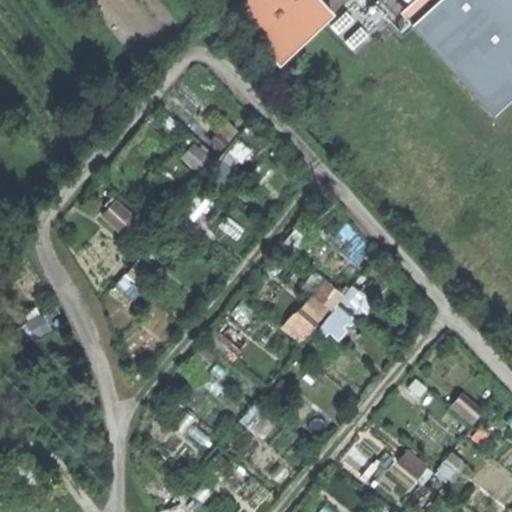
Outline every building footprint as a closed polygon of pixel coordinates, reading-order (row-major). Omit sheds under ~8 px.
[(278,66),(332,15),(317,0),(246,0),(230,16),(278,66)] [(413,0),(399,13),(410,25),(437,0),(413,0)] [(511,0),(437,0),(410,25),(493,116),(511,98),(511,0)] [(328,278),(282,324),(300,341),(345,294),(328,278)] [(340,337),(350,323),(334,311),(323,326),(340,337)]
